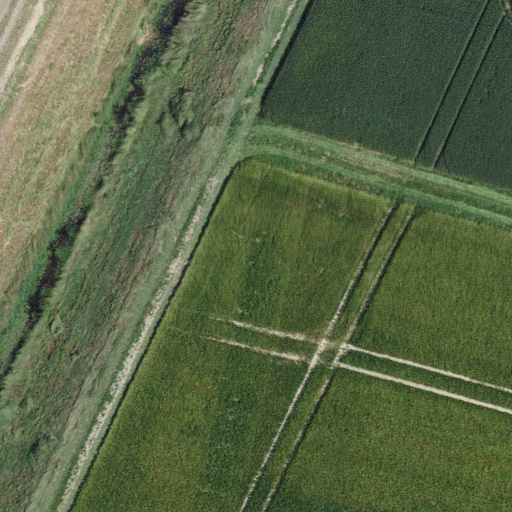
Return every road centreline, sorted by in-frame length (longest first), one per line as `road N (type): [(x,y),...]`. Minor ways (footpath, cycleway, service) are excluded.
road 1 (track): [(291,0),(41,511)]
road 2 (track): [(228,127),(511,207)]
